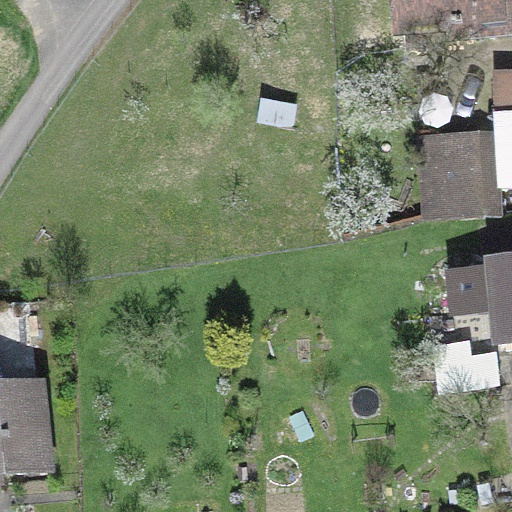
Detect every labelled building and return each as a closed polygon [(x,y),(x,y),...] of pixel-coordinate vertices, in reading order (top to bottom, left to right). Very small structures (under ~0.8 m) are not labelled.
[(511,0),(397,0),(401,38),(511,28),(511,0)] [(511,80),(497,82),(500,119),(511,117),(511,80)] [(491,142),(436,144),(436,142),(418,143),(423,226),(496,219),(491,142)] [(511,270),(491,273),(491,277),(451,279),(455,320),(495,317),(498,347),(511,346),(511,270)] [(0,474),(41,471),(24,307),(0,309),(0,474)]
